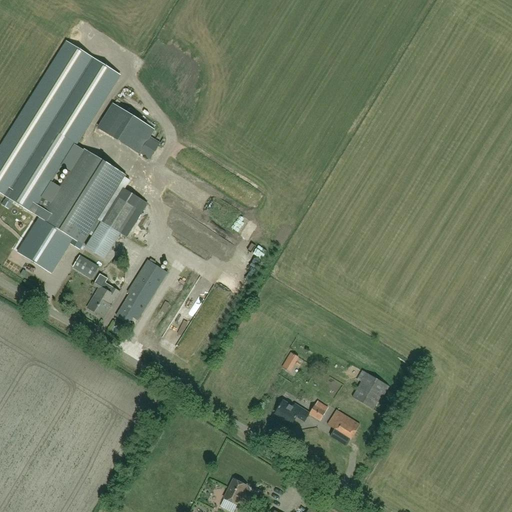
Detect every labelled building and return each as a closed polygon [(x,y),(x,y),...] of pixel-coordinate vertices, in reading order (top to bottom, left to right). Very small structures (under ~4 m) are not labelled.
[(68,43),(0,150),(0,193),(40,219),(18,253),(52,274),(70,244),(80,250),(83,246),(90,235),(93,237),(86,248),(104,259),(120,234),(102,223),(99,220),(125,178),(127,176),(85,150),(84,151),(51,204),(42,199),(76,145),(76,144),(120,75),(68,43)] [(154,161),(158,152),(146,147),(142,156),(154,161)] [(92,279),(99,268),(80,257),(73,268),(92,279)] [(168,273),(148,261),(128,293),(130,295),(121,310),(138,321),(168,273)] [(100,288),(87,308),(104,319),(112,306),(110,305),(115,297),(117,298),(120,293),(106,283),(108,279),(100,275),(94,285),(100,288)] [(232,284),(229,293),(235,295),(238,286),(232,284)] [(163,344),(176,323),(171,320),(157,341),(163,344)] [(388,386),(362,371),(358,379),(362,381),(352,397),(374,410),(388,386)] [(295,404),(293,407),(283,401),(275,413),(292,424),(297,417),(305,422),(309,414),(320,421),(326,412),(315,405),(310,414),(295,404)] [(327,424),(350,439),(360,425),(336,410),(327,424)] [(247,486),(234,479),(224,498),(238,505),(238,503),(248,508),(254,498),(244,492),(247,486)] [(278,488),(275,493),(285,499),(288,494),(278,488)]
